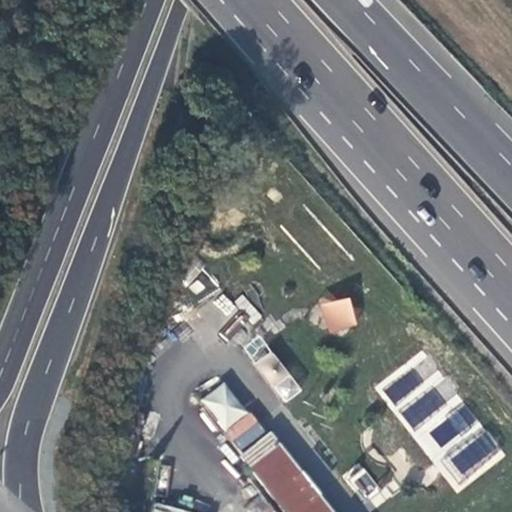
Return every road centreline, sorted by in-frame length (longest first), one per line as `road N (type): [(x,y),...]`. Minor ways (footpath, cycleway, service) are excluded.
road 1 (primary): [(25,511),(35,407),(200,0)]
road 2 (trunk): [(204,0),(511,320)]
road 3 (primary): [(161,0),(0,378)]
road 4 (trunk): [(247,0),(511,288)]
road 5 (trunk): [(511,176),(348,0)]
